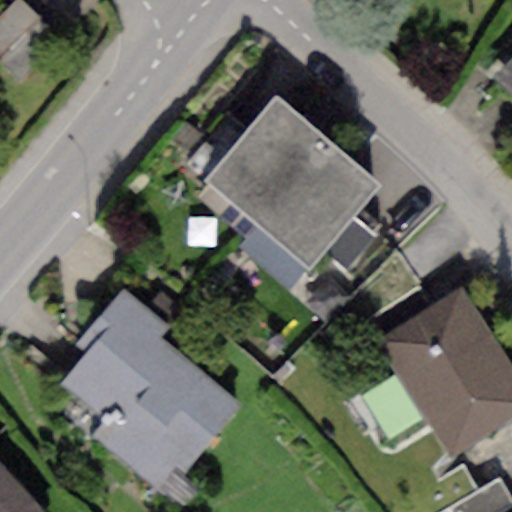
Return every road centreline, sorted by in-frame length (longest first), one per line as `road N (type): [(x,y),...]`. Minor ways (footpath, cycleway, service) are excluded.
road 1 (residential): [(251,0),(286,19),(409,127),(511,240)]
road 2 (residential): [(0,243),(199,0)]
